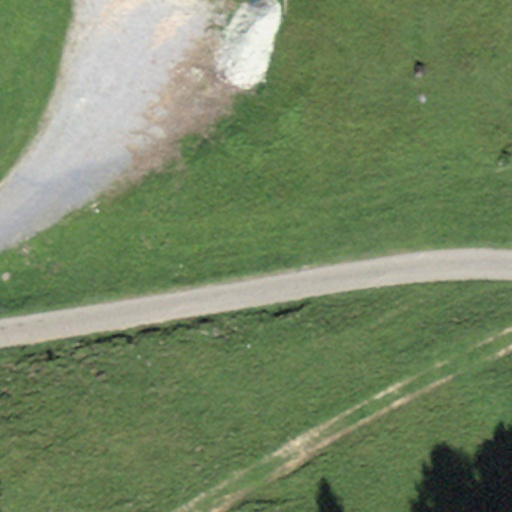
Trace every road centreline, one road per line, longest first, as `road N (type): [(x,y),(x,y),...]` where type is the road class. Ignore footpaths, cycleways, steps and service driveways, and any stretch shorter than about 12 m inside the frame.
road 1 (track): [(0,335),(426,274),(511,277)]
road 2 (track): [(0,225),(80,158),(128,55),(137,0)]
